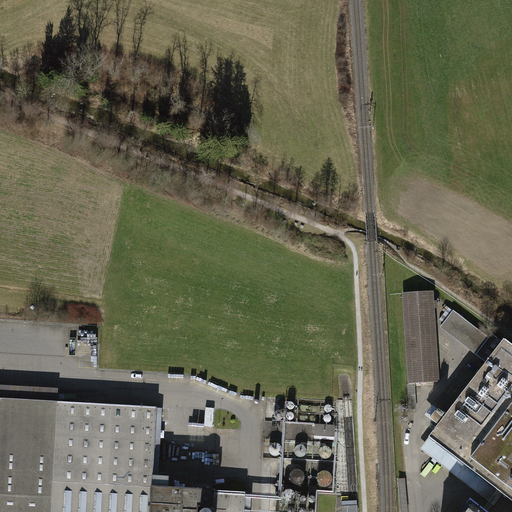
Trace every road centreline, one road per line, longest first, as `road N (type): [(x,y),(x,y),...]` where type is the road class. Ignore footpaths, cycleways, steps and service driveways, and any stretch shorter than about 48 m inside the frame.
road 1 (track): [(335,234),(0,94)]
road 2 (track): [(365,511),(360,366)]
